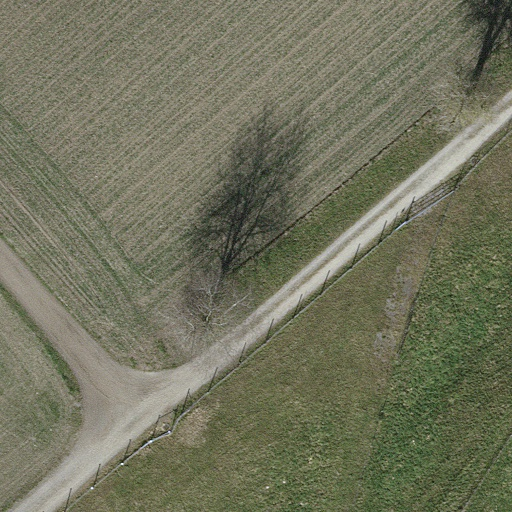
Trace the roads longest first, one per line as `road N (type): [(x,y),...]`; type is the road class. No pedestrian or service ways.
road 1 (track): [(511,105),(37,511)]
road 2 (track): [(140,417),(0,250)]
